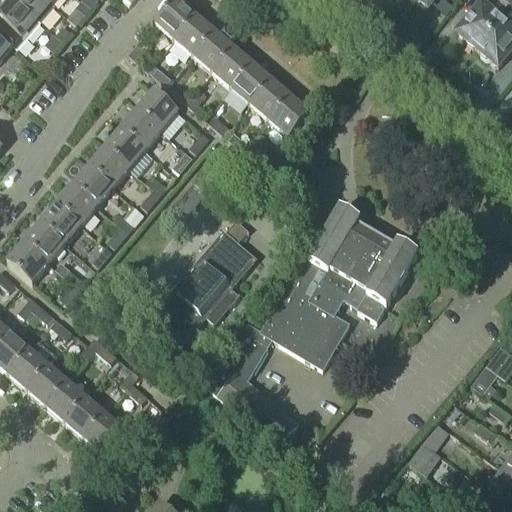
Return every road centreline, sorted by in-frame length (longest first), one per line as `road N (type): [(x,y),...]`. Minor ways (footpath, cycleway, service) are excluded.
road 1 (residential): [(0,214),(37,171),(73,93),(153,0)]
road 2 (residential): [(511,164),(314,0)]
